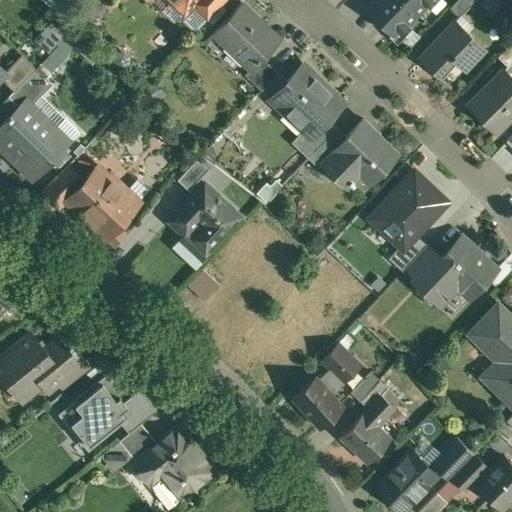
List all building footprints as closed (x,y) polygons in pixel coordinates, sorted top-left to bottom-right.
[(175,0),(184,9),(192,1),(192,0),(175,0)] [(192,0),(192,1),(208,16),(222,0),(192,0)] [(280,36),(242,0),(205,38),(206,39),(214,31),(231,47),(237,41),(246,50),(240,57),(250,66),(251,67),(262,55),(280,36)] [(372,0),(366,6),(396,34),(428,0),(372,0)] [(474,0),(456,0),(452,6),(460,14),(456,18),(457,19),(474,0)] [(457,19),(456,18),(420,57),(460,93),(461,92),(439,72),(453,57),(465,69),(486,47),(457,19)] [(74,27),(59,41),(66,48),(80,33),(74,27)] [(45,69),(62,51),(37,29),(30,37),(46,51),(37,61),(45,69)] [(511,41),(499,55),(509,65),(511,61),(511,41)] [(23,51),(6,69),(7,69),(2,74),(15,87),(37,64),(23,51)] [(279,71),(262,55),(251,67),(250,66),(245,71),(263,88),(279,71)] [(318,76),(304,63),(306,62),(305,61),(272,96),(307,130),(312,135),(329,117),(345,100),(318,75),(318,76)] [(15,87),(10,92),(20,101),(24,97),(31,104),(54,80),(37,64),(15,87)] [(511,76),(504,68),(469,104),(496,131),(511,115),(511,76)] [(31,104),(24,97),(20,101),(0,122),(0,136),(38,173),(69,140),(31,104)] [(312,135),(307,130),(299,138),(313,151),(337,125),(329,117),(312,135)] [(368,128),(362,122),(364,119),(363,118),(348,135),(323,160),(348,184),(351,181),(353,184),(356,181),(353,179),(361,171),(370,180),(398,151),(388,142),(384,146),(374,137),(376,135),(377,133),(376,131),(373,129),(372,128),(370,127),(368,128)] [(337,125),(313,151),(323,160),(348,135),(338,125),(337,125)] [(199,156),(179,177),(189,187),(209,166),(199,156)] [(68,161),(43,187),(61,204),(68,196),(67,195),(84,177),(68,161)] [(111,177),(98,164),(99,162),(84,177),(67,195),(68,196),(83,210),(82,211),(92,220),(107,234),(139,200),(138,199),(137,201),(125,190),(129,185),(115,172),(111,177)] [(413,164),(364,216),(397,246),(403,251),(417,237),(451,199),(413,164)] [(239,213),(204,181),(169,219),(204,251),(239,213)] [(497,266),(463,234),(442,256),(425,274),(426,275),(422,279),(444,299),(457,284),(470,296),(497,266)] [(425,245),(417,237),(403,251),(397,246),(388,256),(402,269),(407,264),(425,245)] [(425,245),(407,264),(422,279),(426,275),(425,274),(442,256),(427,242),(425,245)] [(203,266),(188,282),(204,298),(220,282),(203,266)] [(511,315),(499,302),(470,330),(492,353),(499,346),(509,356),(501,364),(500,364),(486,377),(509,400),(511,396),(511,315)] [(31,331),(0,355),(0,371),(21,397),(42,380),(47,387),(58,379),(54,374),(81,352),(70,339),(69,340),(63,332),(45,347),(31,331)] [(361,363),(338,341),(322,358),(331,368),(320,378),(333,392),(361,363)] [(81,352),(54,374),(58,379),(62,384),(88,362),(81,352)] [(369,369),(349,390),(360,400),(379,379),(369,369)] [(109,371),(61,413),(89,446),(118,421),(123,416),(119,412),(126,406),(123,402),(130,395),(109,371)] [(320,378),(316,374),(292,396),(320,426),(344,405),(333,392),(320,378)] [(400,399),(379,379),(360,400),(367,407),(380,393),(394,406),(400,399)] [(139,389),(130,395),(123,402),(126,406),(119,412),(123,416),(118,421),(128,432),(141,421),(156,409),(139,389)] [(367,407),(363,411),(376,424),(394,406),(380,393),(367,407)] [(363,411),(341,434),(368,460),(390,437),(376,424),(363,411)] [(128,432),(120,438),(135,458),(157,440),(141,421),(128,432)] [(215,469),(178,423),(157,440),(135,458),(132,460),(149,480),(165,467),(175,479),(172,482),(182,495),(215,469)] [(458,435),(432,460),(450,478),(453,475),(452,474),(473,453),(475,452),(458,435)] [(412,449),(377,484),(402,509),(434,477),(434,470),(412,449)] [(476,453),(453,477),(464,488),(487,464),(476,453)] [(511,461),(506,455),(478,484),(503,508),(511,498),(511,461)] [(175,479),(165,467),(149,480),(169,505),(182,495),(172,482),(175,479)] [(437,491),(419,509),(421,511),(436,511),(448,501),(437,491)]
